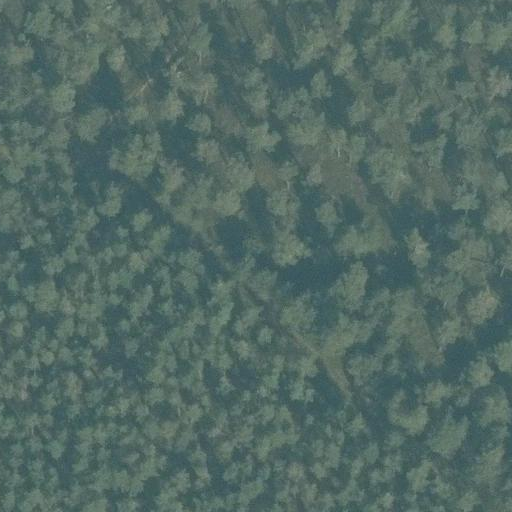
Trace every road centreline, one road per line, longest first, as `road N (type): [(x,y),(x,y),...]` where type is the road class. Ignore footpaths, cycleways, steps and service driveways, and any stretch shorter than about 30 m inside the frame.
road 1 (track): [(0,92),(466,511)]
road 2 (track): [(0,254),(214,0)]
